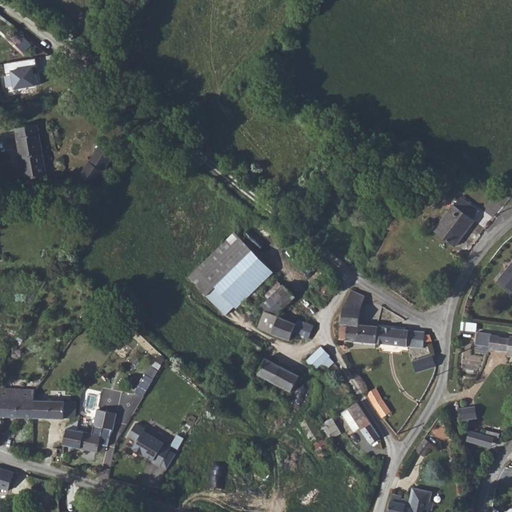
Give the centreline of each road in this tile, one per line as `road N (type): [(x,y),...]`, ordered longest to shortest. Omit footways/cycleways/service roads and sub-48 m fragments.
road 1 (track): [(0,2),(352,278)]
road 2 (residential): [(440,325),(352,278),(333,308),(326,337),(341,371),(397,448)]
road 3 (residential): [(174,511),(0,455)]
road 4 (unclassified): [(397,448),(441,397),(440,325)]
road 5 (unclassified): [(440,325),(476,256),(511,225)]
